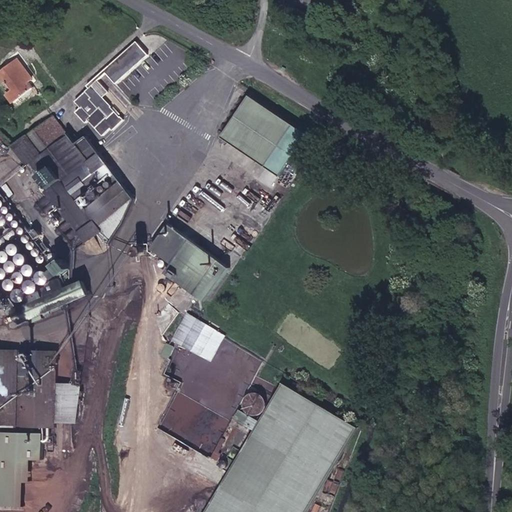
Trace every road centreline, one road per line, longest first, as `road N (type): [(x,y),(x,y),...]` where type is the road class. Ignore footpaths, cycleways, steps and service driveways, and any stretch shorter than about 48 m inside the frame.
road 1 (tertiary): [(250,68),(362,138),(511,214)]
road 2 (secondary): [(490,511),(511,311)]
road 3 (tertiary): [(132,0),(250,68)]
